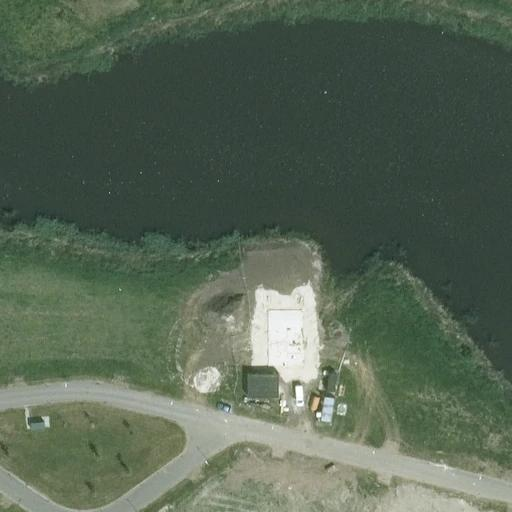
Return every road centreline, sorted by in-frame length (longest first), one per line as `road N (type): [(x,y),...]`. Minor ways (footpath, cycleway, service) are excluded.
road 1 (residential): [(216,421),(511,493)]
road 2 (residential): [(0,400),(80,390),(216,421)]
road 3 (residential): [(118,511),(209,445),(216,421)]
